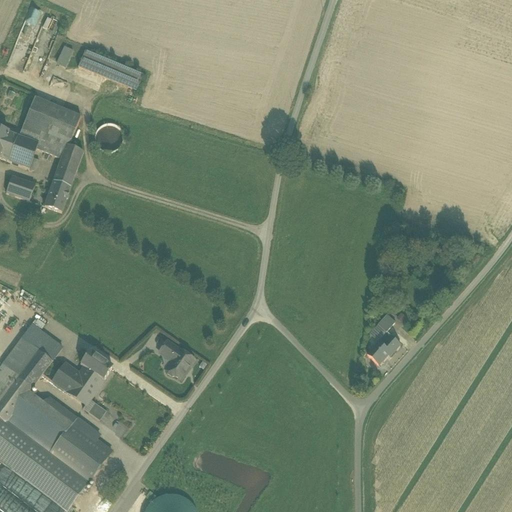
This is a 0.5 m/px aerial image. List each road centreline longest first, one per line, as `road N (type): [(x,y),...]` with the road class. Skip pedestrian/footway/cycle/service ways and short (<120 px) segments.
road 1 (unclassified): [(255,309),(281,155),(329,0)]
road 2 (unclassified): [(112,511),(255,309)]
road 3 (unclassified): [(359,410),(511,235)]
road 4 (unclassified): [(255,309),(359,410)]
